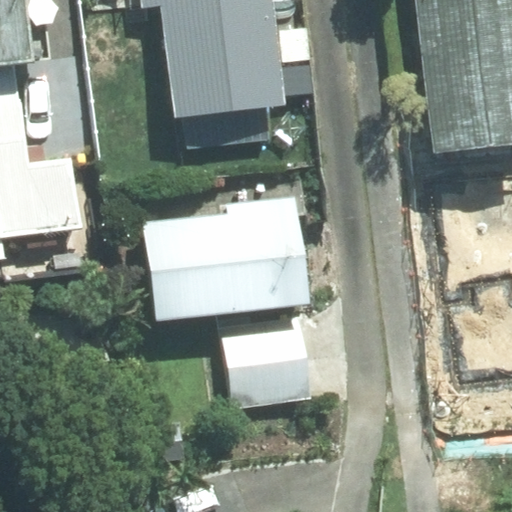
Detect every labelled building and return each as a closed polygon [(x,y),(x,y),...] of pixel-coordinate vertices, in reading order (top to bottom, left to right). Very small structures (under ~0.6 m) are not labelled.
[(0,0),(0,238),(71,231),(64,162),(26,165),(8,0),(0,0)] [(267,105),(256,0),(147,0),(160,116),(267,105)] [(511,138),(511,56),(506,0),(397,0),(413,149),(511,138)] [(140,313),(290,295),(278,192),(217,200),(218,209),(128,219),(140,313)] [(300,395),(290,314),(213,323),(224,404),(300,395)]
